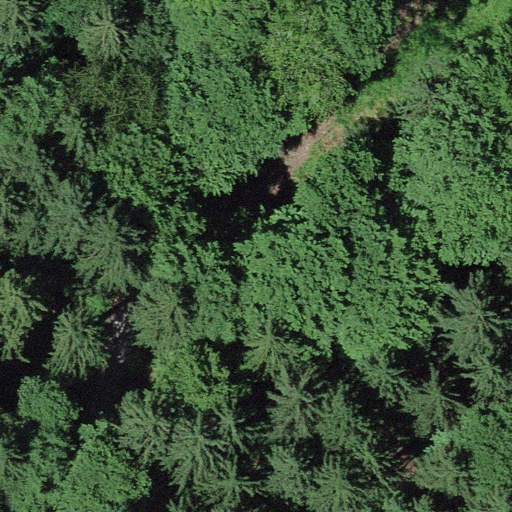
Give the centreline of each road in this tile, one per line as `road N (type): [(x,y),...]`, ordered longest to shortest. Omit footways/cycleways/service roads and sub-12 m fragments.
road 1 (track): [(75,511),(157,192),(182,142),(207,0)]
road 2 (track): [(182,142),(219,238),(432,511)]
road 3 (track): [(219,238),(421,0)]
